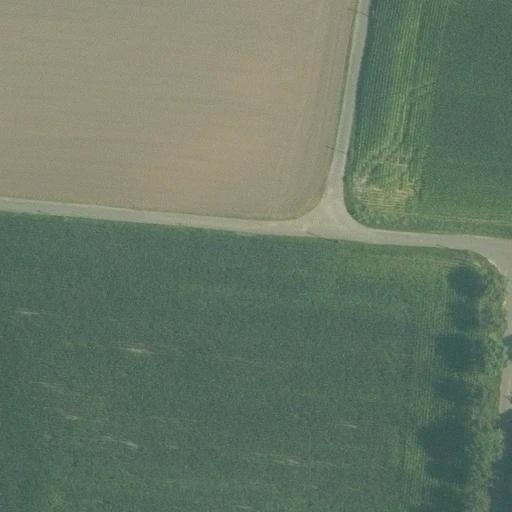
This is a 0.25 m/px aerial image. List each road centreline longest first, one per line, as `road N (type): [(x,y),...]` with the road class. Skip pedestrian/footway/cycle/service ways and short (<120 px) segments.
road 1 (unclassified): [(324,233),(0,205)]
road 2 (unclassified): [(366,0),(324,233)]
road 3 (unclassified): [(511,240),(324,233)]
road 4 (unclassified): [(511,347),(499,511)]
